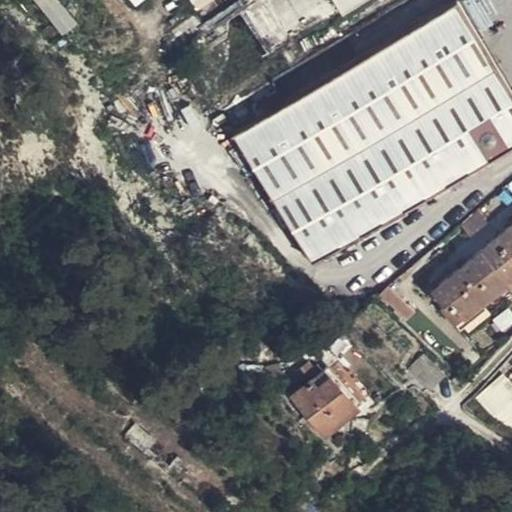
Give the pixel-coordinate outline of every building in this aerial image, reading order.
[(75,23),(55,0),(37,0),(65,32),(75,23)] [(511,0),(325,0),(341,23),(141,142),(203,194),(214,201),(249,233),(345,306),(426,242),(511,168),(511,0)] [(209,205),(214,201),(208,191),(203,194),(209,205)] [(488,220),(479,208),(461,224),(471,235),(488,220)] [(511,223),(441,283),(434,289),(446,304),(450,308),(455,304),(466,317),(474,310),(508,281),(511,285),(511,223)] [(434,289),(441,283),(437,277),(430,284),(434,289)] [(387,288),(379,296),(389,305),(396,297),(387,288)] [(396,297),(389,305),(408,322),(414,314),(396,297)] [(455,326),(466,317),(455,304),(450,308),(446,304),(441,309),(455,326)] [(479,317),(474,310),(466,317),(471,323),(479,317)] [(471,323),(466,317),(455,326),(460,332),(471,323)] [(444,375),(424,357),(409,372),(430,391),(444,375)] [(319,386),(330,374),(325,369),(314,378),(313,379),(319,386)] [(359,405),(330,374),(319,386),(313,379),(314,378),(309,372),(301,380),(306,386),(293,398),(328,435),(359,405)] [(511,385),(506,379),(480,402),(504,426),(511,432),(511,385)] [(155,442),(135,426),(125,437),(146,455),(155,442)] [(210,446),(200,438),(192,449),(202,457),(210,446)]
